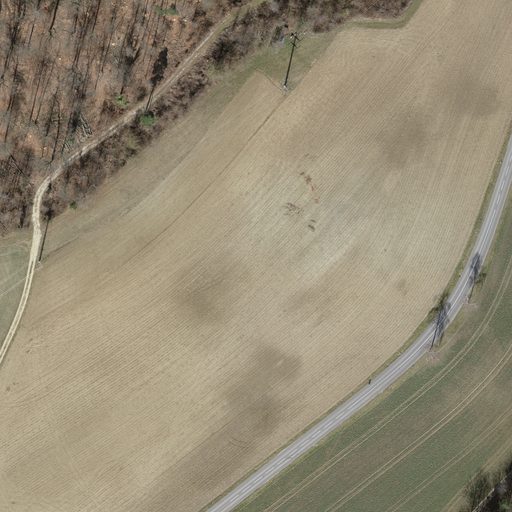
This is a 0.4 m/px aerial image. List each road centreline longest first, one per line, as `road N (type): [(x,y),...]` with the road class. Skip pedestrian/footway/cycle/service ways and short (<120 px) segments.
road 1 (primary): [(216,511),(404,363),(444,316),(466,285),(511,159)]
road 2 (track): [(0,361),(20,318),(40,196),(263,0)]
